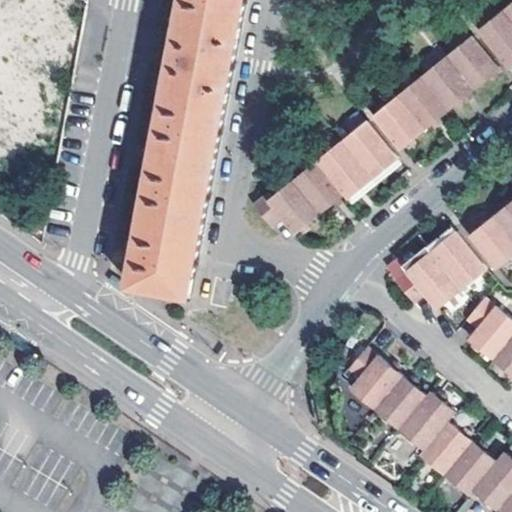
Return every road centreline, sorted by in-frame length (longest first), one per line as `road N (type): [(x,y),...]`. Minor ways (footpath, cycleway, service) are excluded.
road 1 (residential): [(274,0),(232,233),(240,246),(339,279)]
road 2 (residential): [(64,290),(77,261),(127,0)]
road 3 (secondary): [(47,302),(41,325),(212,442)]
road 4 (residential): [(511,130),(339,279)]
road 5 (secondary): [(240,407),(64,290)]
road 6 (secondary): [(392,511),(240,407)]
road 7 (residential): [(339,279),(240,407)]
road 8 (secondary): [(212,442),(312,511)]
